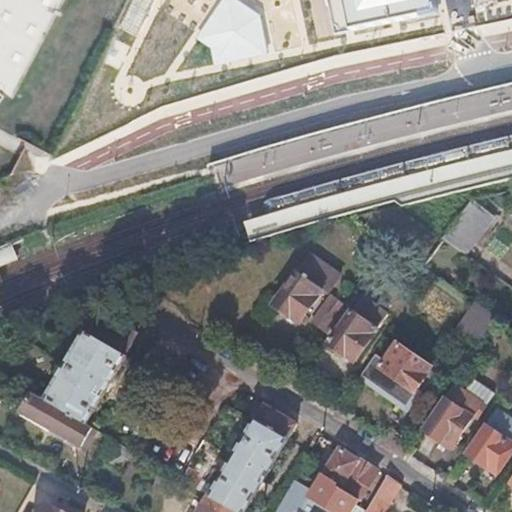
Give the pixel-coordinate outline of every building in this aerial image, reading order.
[(0,0),(0,87),(8,94),(58,0),(0,0)] [(438,15),(434,0),(327,0),(335,35),(438,15)] [(511,152),(508,153),(356,192),(242,224),(249,246),(394,205),(402,210),(511,182),(511,152)] [(495,213),(474,198),(443,240),(465,255),(495,213)] [(315,284),(298,271),(273,304),(299,324),(324,291),(328,295),(335,286),(322,275),(315,284)] [(169,273),(133,286),(174,308),(188,285),(169,273)] [(388,319),(363,300),(328,347),(344,358),(345,357),(354,364),(388,319)] [(500,321),(475,303),(459,328),(483,344),(500,321)] [(87,335),(85,334),(45,403),(88,427),(126,358),(125,358),(136,338),(132,336),(134,332),(103,315),(101,318),(98,317),(87,335)] [(433,367),(400,345),(381,369),(415,394),(433,367)] [(467,394),(458,388),(426,433),(451,450),(474,418),(478,421),(496,396),(475,381),(467,394)] [(44,424),(42,428),(80,450),(92,430),(88,427),(45,403),(32,395),(23,412),(44,424)] [(247,511),(297,425),(266,406),(213,500),(235,511),(247,511)] [(487,427),(490,429),(471,455),(499,474),(511,457),(511,419),(499,409),(487,427)] [(131,453),(109,440),(100,457),(122,470),(131,453)] [(315,492),(295,480),(276,511),(332,511),(333,511),(334,511),(352,511),(377,470),(357,458),(356,461),(339,451),(315,492)] [(384,511),(401,485),(388,478),(368,511),(384,511)] [(235,511),(213,500),(209,497),(200,511),(235,511)]
